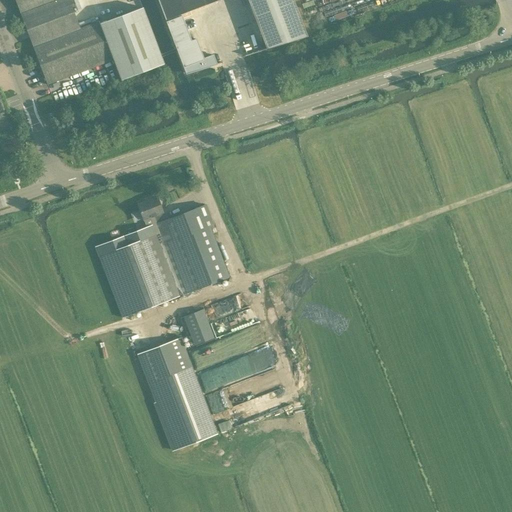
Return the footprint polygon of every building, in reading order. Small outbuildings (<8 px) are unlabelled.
[(15,0),(34,49),(82,31),(70,0),(15,0)] [(181,14),(218,0),(248,0),(267,49),(307,36),(293,0),(158,0),(186,74),(217,64),(213,55),(204,59),(196,39),(191,41),(181,14)] [(143,8),(100,24),(114,60),(121,80),(164,63),(143,8)] [(48,84),(114,60),(100,24),(82,31),(34,49),(48,84)] [(149,200),(137,204),(143,220),(144,220),(154,216),(157,224),(164,221),(161,213),(163,213),(156,194),(148,197),(149,200)] [(147,228),(96,247),(100,256),(106,272),(123,317),(195,290),(223,279),(229,277),(210,226),(213,225),(206,205),(164,221),(157,224),(154,216),(144,220),(147,228)] [(195,345),(214,337),(203,309),(184,317),(195,345)] [(181,337),(137,354),(174,451),(218,434),(181,337)]
